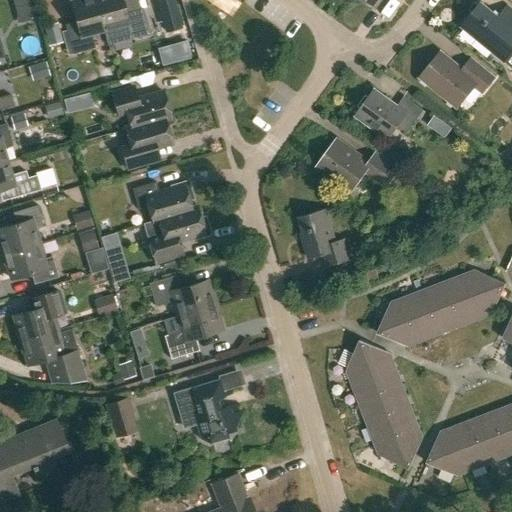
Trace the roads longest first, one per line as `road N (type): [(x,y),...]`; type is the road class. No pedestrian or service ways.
road 1 (residential): [(338,511),(250,212),(255,164)]
road 2 (residential): [(255,164),(344,44)]
